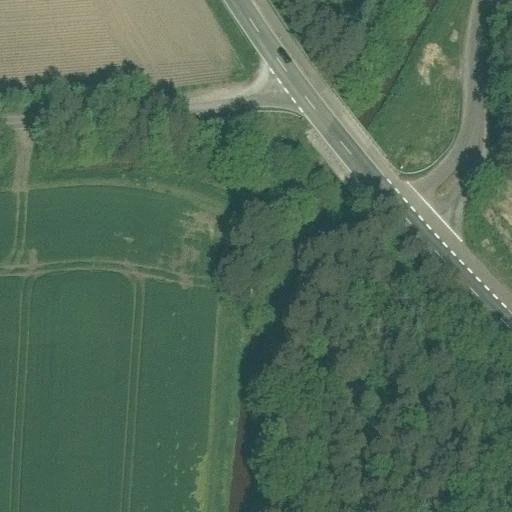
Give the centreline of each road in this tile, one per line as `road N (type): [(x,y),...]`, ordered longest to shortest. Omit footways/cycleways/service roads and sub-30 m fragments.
road 1 (residential): [(0,128),(224,111),(264,104),(293,86)]
road 2 (unclassified): [(417,237),(454,186),(490,0)]
road 3 (secondary): [(417,237),(293,86)]
road 4 (secondary): [(511,325),(417,237)]
